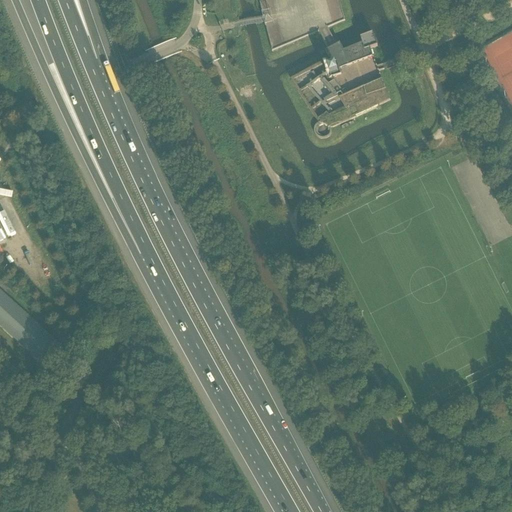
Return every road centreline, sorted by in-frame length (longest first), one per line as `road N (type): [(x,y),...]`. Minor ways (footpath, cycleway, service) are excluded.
road 1 (motorway): [(321,511),(173,245),(88,61)]
road 2 (motorway): [(145,249),(290,511)]
road 3 (motorway): [(15,0),(145,249)]
road 4 (motorway): [(37,0),(145,249)]
road 5 (unclassified): [(0,118),(181,45),(197,0)]
road 6 (unclassified): [(110,511),(91,482),(0,396)]
road 7 (track): [(311,191),(435,139),(446,123)]
road 8 (track): [(212,58),(273,178)]
